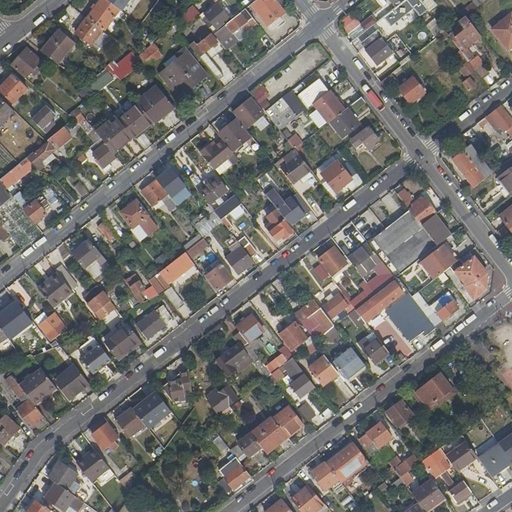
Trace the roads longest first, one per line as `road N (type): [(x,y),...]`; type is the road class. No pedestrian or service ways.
road 1 (residential): [(0,507),(40,449),(420,154)]
road 2 (residential): [(0,278),(319,23)]
road 3 (residential): [(511,291),(232,511)]
road 4 (residential): [(420,154),(319,23)]
road 5 (residential): [(511,274),(420,154)]
